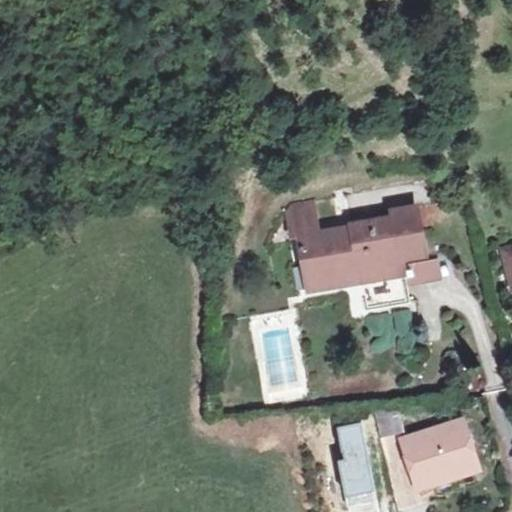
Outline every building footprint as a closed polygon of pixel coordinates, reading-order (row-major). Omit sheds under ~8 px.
[(338,241),(336,231),(295,238),(298,257),(307,255),(313,290),(346,285),(344,274),(362,271),(365,283),(370,308),(406,302),(399,267),(423,263),(414,212),(397,215),(398,221),(355,228),(357,238),(338,241)] [(355,228),(336,231),(338,241),(357,238),(355,228)] [(346,285),(365,283),(362,271),(344,274),(346,285)] [(396,410),(375,414),(382,443),(401,439),(396,410)] [(339,448),(363,446),(360,427),(337,428),(339,448)] [(418,496),(481,476),(466,428),(402,448),(418,496)] [(334,485),(351,485),(351,462),(333,462),(334,485)]
